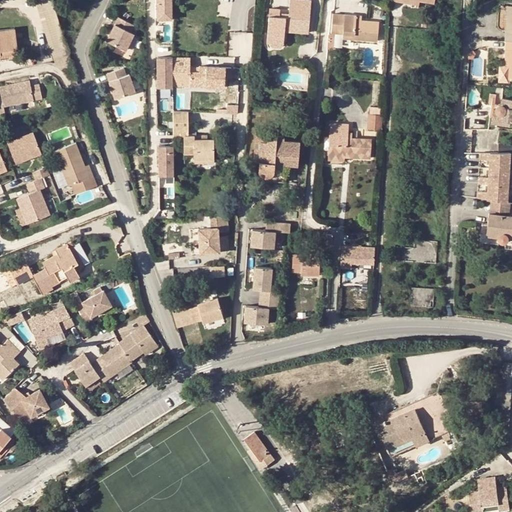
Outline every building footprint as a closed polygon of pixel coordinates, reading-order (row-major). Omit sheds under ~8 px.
[(33,0),(54,61),(68,56),(49,0),(33,0)] [(156,0),(157,19),(172,19),(171,0),(156,0)] [(268,33),(284,35),(285,29),(308,31),(311,1),(302,0),(290,0),(289,13),(289,16),(279,16),(280,12),(280,9),(270,8),(268,33)] [(452,9),(445,8),(444,16),(452,17),(452,9)] [(377,40),(378,22),(361,20),(357,20),(357,16),(333,14),(332,32),(344,32),(354,33),(354,38),(377,40)] [(115,32),(109,42),(126,53),(137,38),(134,36),(138,30),(123,20),(119,27),(121,28),(117,34),(115,32)] [(1,54),(0,50),(18,48),(16,28),(0,29),(0,54),(1,55),(1,54)] [(500,66),(500,78),(508,78),(509,49),(505,49),(504,66),(500,66)] [(173,87),(173,57),(157,57),(158,87),(173,87)] [(121,67),(104,73),(107,80),(110,80),(112,86),(110,87),(113,97),(133,90),(127,73),(124,74),(121,67)] [(231,68),(207,67),(207,69),(199,68),(199,72),(190,72),(190,86),(225,88),(225,78),(231,79),(231,68)] [(3,106),(42,97),(39,83),(30,85),(29,79),(0,85),(0,90),(2,98),(3,106)] [(496,106),(496,108),(496,110),(497,111),(498,113),(499,113),(498,118),(511,120),(511,98),(501,97),(500,103),(499,104),(497,104),(496,106)] [(489,124),(511,127),(511,120),(498,118),(499,113),(498,113),(497,111),(496,110),(496,108),(496,106),(492,106),(489,124)] [(189,111),(173,110),(174,133),(189,134),(189,111)] [(381,114),(381,112),(370,112),(370,114),(368,114),(367,128),(381,129),(382,115),(381,114)] [(370,158),(371,139),(352,138),(348,137),(348,132),(349,124),(330,123),(329,155),(345,156),(370,158)] [(16,163),(42,154),(34,132),(8,142),(16,163)] [(263,176),(265,177),(267,177),(268,177),(270,176),(271,175),(272,174),(273,172),(273,171),(274,172),(275,162),(287,163),(299,164),(300,141),(284,140),(284,137),(256,134),(254,161),(259,161),(259,170),(259,171),(260,172),(260,174),(262,175),(263,176)] [(208,139),(208,135),(189,136),(185,136),(185,137),(185,153),(195,153),(195,158),(214,158),(214,139),(208,139)] [(90,190),(99,186),(94,175),(90,177),(85,166),(76,142),(55,150),(69,185),(73,183),(77,195),(90,190)] [(174,145),(159,146),(159,176),(174,175),(174,145)] [(480,152),(479,159),(489,160),(488,177),(478,176),(478,184),(488,184),(488,191),(478,191),(477,199),(492,201),(508,203),(510,152),(480,152)] [(270,176),(268,177),(267,177),(267,180),(286,181),(287,163),(275,162),(274,172),(273,171),(273,172),(272,174),(271,175),(270,176)] [(85,166),(90,177),(94,175),(89,164),(85,166)] [(40,178),(50,174),(47,167),(33,172),(36,180),(40,178)] [(44,188),(40,178),(36,180),(26,183),(30,194),(17,198),(21,208),(27,224),(50,216),(40,189),(44,188)] [(490,213),(509,215),(510,203),(508,203),(492,201),(490,213)] [(17,210),(23,226),(27,224),(21,208),(17,210)] [(511,237),(511,215),(509,215),(490,213),(489,212),(488,223),(482,223),(480,241),(498,243),(499,241),(504,242),(507,240),(509,237),(511,237)] [(212,228),(199,228),(201,254),(220,253),(218,232),(228,232),(227,215),(211,216),(212,228)] [(270,229),(252,227),(251,245),(274,246),(275,230),(290,231),(291,223),(271,222),(270,229)] [(323,247),(332,247),(333,234),(323,233),(323,247)] [(58,253),(43,261),(46,267),(35,274),(27,260),(5,272),(12,286),(18,283),(19,284),(33,276),(43,293),(54,287),(53,285),(68,277),(70,281),(80,275),(76,269),(85,264),(72,241),(56,249),(58,253)] [(375,246),(342,245),(341,268),(351,268),(351,263),(374,264),(375,246)] [(302,255),(293,254),(293,271),(301,272),(301,275),(319,276),(320,256),(313,256),(313,254),(302,253),(302,255)] [(227,273),(226,266),(212,267),(213,275),(227,273)] [(270,291),(272,267),(255,266),(253,289),(261,289),(265,290),(264,299),(263,307),(246,305),(244,322),(267,324),(269,307),(279,308),(280,291),(270,291)] [(412,287),(412,305),(434,305),(434,287),(412,287)] [(82,301),(76,304),(85,321),(93,317),(92,314),(113,303),(105,288),(82,301)] [(82,301),(77,291),(70,294),(76,304),(82,301)] [(25,292),(15,296),(18,304),(28,300),(25,292)] [(189,309),(190,311),(173,315),(176,325),(192,320),(193,322),(202,320),(203,322),(223,316),(218,298),(198,304),(199,306),(189,309)] [(59,319),(62,318),(66,324),(68,327),(75,324),(65,305),(29,319),(37,340),(64,330),(62,326),(59,319)] [(135,318),(141,329),(143,327),(151,322),(145,314),(135,318)] [(141,329),(118,344),(119,345),(130,362),(143,353),(155,344),(143,327),(141,329)] [(0,357),(2,359),(0,361),(0,374),(5,379),(21,363),(14,356),(20,350),(8,339),(2,345),(0,342),(0,357)] [(145,356),(158,347),(155,344),(143,353),(145,356)] [(119,345),(92,364),(100,376),(104,382),(131,363),(130,362),(119,345)] [(85,387),(100,376),(92,364),(84,354),(70,364),(85,387)] [(15,386),(4,397),(19,418),(27,412),(30,417),(47,407),(37,390),(26,396),(15,386)] [(415,410),(412,404),(383,418),(385,422),(415,410)] [(429,441),(454,431),(445,411),(420,422),(415,410),(385,422),(378,426),(389,449),(425,433),(429,441)] [(0,457),(0,458),(15,440),(8,434),(13,428),(0,417),(0,457)] [(425,433),(389,449),(392,456),(429,441),(425,433)] [(261,462),(270,455),(254,434),(245,441),(261,462)] [(469,494),(471,511),(481,511),(481,508),(497,507),(497,511),(507,511),(509,511),(507,487),(497,488),(496,482),(487,483),(487,478),(478,480),(480,493),(469,494)]
